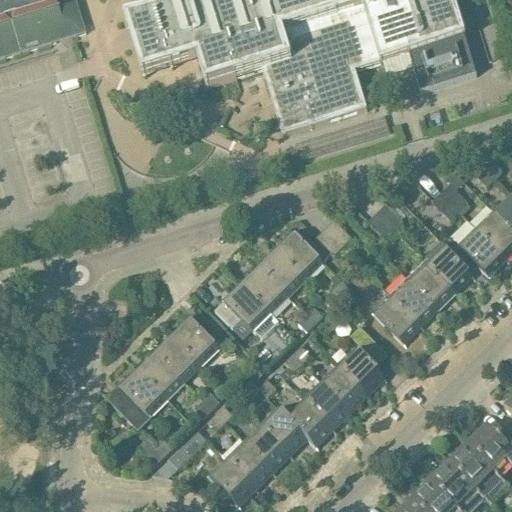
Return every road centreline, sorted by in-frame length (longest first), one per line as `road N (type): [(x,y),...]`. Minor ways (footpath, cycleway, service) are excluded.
road 1 (residential): [(78,272),(511,138)]
road 2 (residential): [(334,511),(511,337)]
road 3 (residential): [(66,498),(84,310),(78,272)]
